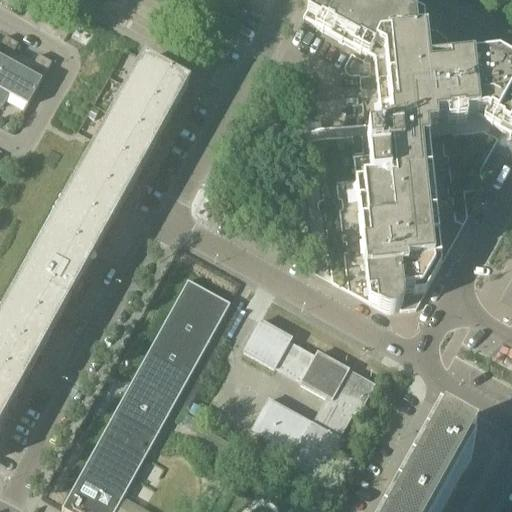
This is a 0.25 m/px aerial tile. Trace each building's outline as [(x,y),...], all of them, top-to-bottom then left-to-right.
[(415,313),(440,268),(425,124),(435,123),(435,121),(473,117),(491,127),(490,128),(491,128),(510,138),(509,139),(510,139),(510,138),(511,139),(511,136),(511,77),(498,70),(463,73),(462,63),(450,64),(449,55),(450,55),(449,55),(448,53),(448,50),(447,48),(446,47),(445,45),(446,44),(445,44),(444,44),(443,42),(442,41),(440,39),(438,38),(436,37),(437,37),(436,36),(436,37),(433,36),(431,36),(429,35),(427,35),(425,35),(423,19),(424,18),(423,18),(412,12),(412,11),(406,8),(406,9),(393,2),(393,1),(391,0),(314,0),(302,23),(303,23),(302,24),(303,24),(303,23),(322,34),(321,34),(322,35),(322,34),(338,43),(337,43),(343,47),(344,46),(359,55),(360,56),(360,55),(373,62),(373,63),(374,63),(376,84),(375,84),(375,85),(376,85),(378,102),(377,103),(378,109),(379,109),(380,124),(379,124),(380,128),(383,128),(383,136),(366,137),(368,159),(352,161),(368,306),(384,314),(385,315),(387,316),(389,316),(391,316),(393,315),(395,314),(397,314),(398,312),(400,314),(415,313)] [(7,66),(18,46),(6,39),(0,50),(0,79),(7,67),(8,66),(7,66)] [(194,56),(195,56),(206,62),(213,50),(201,44),(194,56)] [(0,107),(2,109),(9,96),(28,106),(51,64),(40,58),(29,78),(8,66),(7,67),(0,79),(0,107)] [(24,384),(71,300),(79,304),(88,288),(80,283),(142,171),(137,169),(183,86),(188,88),(189,87),(146,64),(99,148),(95,145),(0,316),(0,416),(20,381),(24,384)] [(187,284),(61,511),(115,511),(229,307),(211,297),(206,294),(187,284)] [(288,346),(291,342),(259,324),(242,356),(273,373),(276,369),(301,383),(299,387),(330,404),(315,430),(267,403),(249,434),(276,449),(269,462),(291,474),(313,487),(320,474),(325,476),(342,445),(338,442),(352,417),(356,419),(373,388),(360,381),(358,385),(345,378),(348,373),(316,356),(314,360),(288,346)] [(434,432),(389,511),(442,511),(469,463),(470,463),(470,462),(466,460),(471,450),(439,432),(438,433),(434,431),(434,432)]
